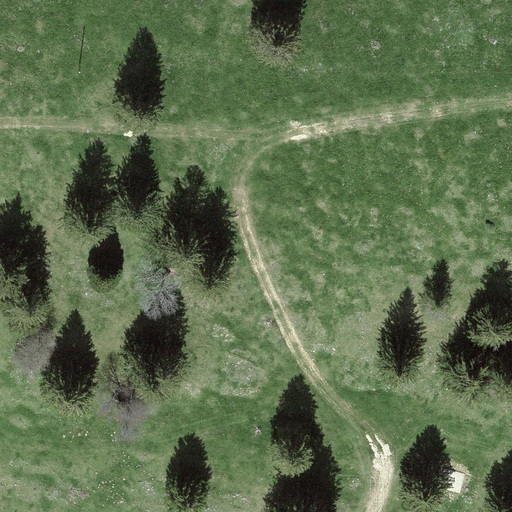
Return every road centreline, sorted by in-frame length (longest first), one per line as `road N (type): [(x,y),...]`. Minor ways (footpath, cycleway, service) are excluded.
road 1 (track): [(39,118),(270,140),(511,103)]
road 2 (track): [(270,140),(240,207),(297,354),(331,402),(373,438),(381,460),(375,511)]
